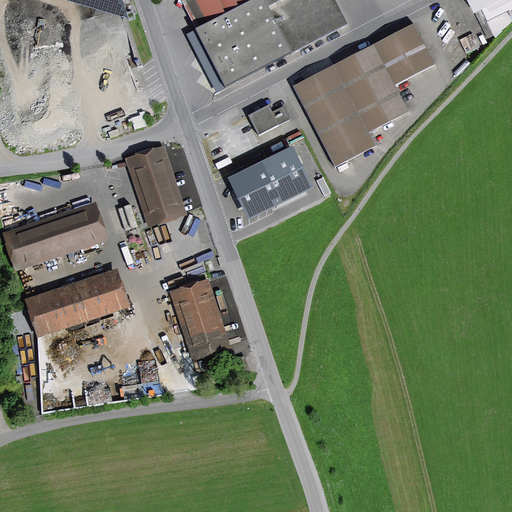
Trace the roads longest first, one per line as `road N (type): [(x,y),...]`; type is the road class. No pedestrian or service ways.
road 1 (unclassified): [(318,511),(144,0)]
road 2 (unknown): [(511,33),(410,138),(322,260),(296,375),(279,398)]
road 3 (unknown): [(282,73),(325,157),(341,167),(365,156),(443,72)]
